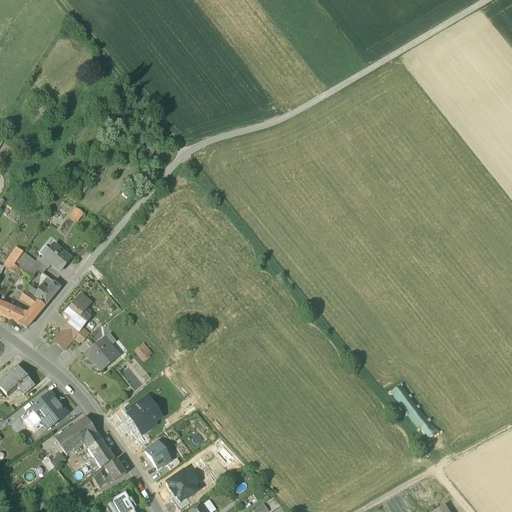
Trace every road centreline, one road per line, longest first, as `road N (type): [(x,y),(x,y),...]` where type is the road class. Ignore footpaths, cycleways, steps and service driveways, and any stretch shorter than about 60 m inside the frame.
road 1 (track): [(439,466),(59,0)]
road 2 (track): [(484,0),(273,123),(186,153)]
road 3 (residential): [(186,153),(19,345)]
road 4 (residential): [(19,345),(80,396),(160,511)]
